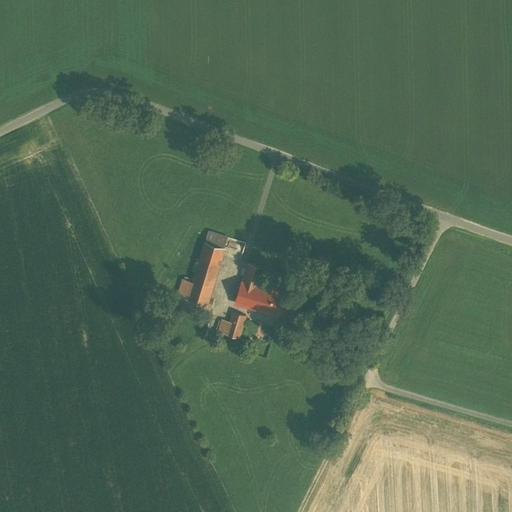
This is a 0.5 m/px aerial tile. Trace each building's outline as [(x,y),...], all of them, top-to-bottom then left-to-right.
[(209,231),(205,243),(224,249),(228,237),(209,231)] [(224,249),(205,243),(192,283),(183,280),(178,296),(207,305),(224,249)] [(256,308),(262,286),(257,284),(262,268),(247,264),(236,302),(256,308)] [(262,286),(256,308),(289,318),(295,296),(262,286)] [(223,319),(219,331),(239,337),(246,315),(233,311),(230,321),(223,319)]
